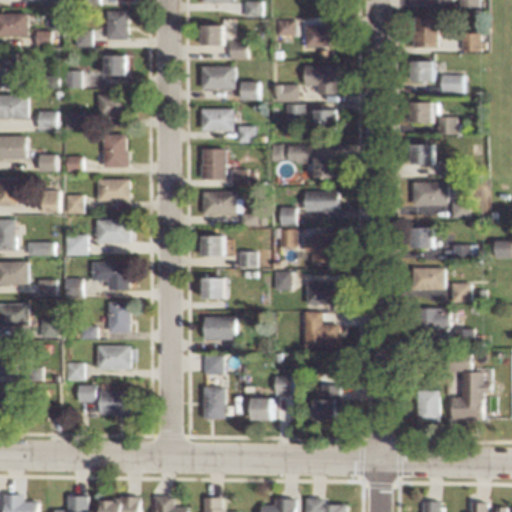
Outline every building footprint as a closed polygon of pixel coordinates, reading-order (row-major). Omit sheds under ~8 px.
[(263,16),(262,0),(245,1),(245,17),(263,16)] [(313,0),(313,12),(332,12),(332,0),(313,0)] [(458,0),(458,8),(479,7),(478,0),(458,0)] [(107,39),(129,39),(128,10),(107,11),(107,39)] [(28,13),(0,13),(0,36),(28,36),(28,13)] [(437,16),(412,17),(412,47),(437,46),(437,16)] [(294,35),(294,20),(276,20),(276,36),(294,35)] [(224,45),(225,26),(203,25),(203,45),(224,45)] [(304,48),(334,48),(334,25),(304,25),(304,48)] [(91,46),(91,30),(75,29),(74,46),(91,46)] [(36,46),(51,46),(52,30),(36,30),(36,46)] [(480,50),(480,33),(460,33),(461,51),(480,50)] [(248,58),(248,41),(230,42),(231,58),(248,58)] [(0,83),(15,84),(15,53),(0,52),(0,83)] [(127,55),(106,55),(105,75),(127,75),(127,55)] [(434,61),(411,61),(411,82),(434,81),(434,61)] [(336,65),(304,65),(304,86),(317,86),(317,94),(336,94),(336,65)] [(236,88),(236,66),(202,66),(203,89),(236,88)] [(80,87),(81,71),(65,70),(65,87),(80,87)] [(462,93),(462,75),(441,75),(440,93),(462,93)] [(259,81),(242,81),(242,100),(259,100),(259,81)] [(297,84),(275,84),(275,101),(298,101),(297,84)] [(97,94),(98,116),(125,116),(125,93),(97,94)] [(0,95),(0,117),(29,118),(29,95),(0,95)] [(411,122),(434,122),(434,102),(411,102),(411,122)] [(304,104),(285,104),(285,121),(304,121),(304,104)] [(202,109),(202,131),(234,130),(234,108),(202,109)] [(337,109),(315,109),(315,131),(337,131),(337,109)] [(39,130),(58,130),(58,111),(39,111),(39,130)] [(65,129),(83,129),(83,112),(64,112),(65,129)] [(456,117),(438,116),(437,134),(456,134),(456,117)] [(256,125),(238,126),(239,143),(256,142),(256,125)] [(127,166),(127,134),(103,135),(103,167),(127,166)] [(27,135),(0,135),(0,158),(27,158),(27,135)] [(433,144),(412,144),(412,164),(433,165),(433,144)] [(310,145),(287,146),(287,163),(311,162),(310,145)] [(226,149),(202,149),(202,179),(226,179),(226,149)] [(58,171),(57,154),(39,154),(40,171),(58,171)] [(66,156),(66,171),(81,171),(82,156),(66,156)] [(315,177),(336,178),(337,157),(315,157),(315,177)] [(438,176),(455,176),(455,160),(437,160),(438,176)] [(256,169),(233,169),(233,184),(255,184),(256,169)] [(0,206),(17,206),(17,177),(0,177),(0,206)] [(130,179),(97,179),(97,200),(130,201),(130,179)] [(447,205),(446,181),(412,182),(413,206),(447,205)] [(451,217),(468,217),(468,202),(456,201),(456,186),(447,186),(447,202),(451,202),(451,217)] [(337,190),(304,191),(305,211),(337,210),(337,190)] [(42,212),(59,212),(59,191),(42,191),(42,212)] [(203,215),(236,214),(236,191),(203,191),(203,215)] [(83,213),(83,195),(66,195),(66,213),(83,213)] [(280,225),(295,225),(295,206),(279,206),(280,225)] [(16,219),(0,219),(0,250),(16,250),(16,219)] [(97,242),(132,242),(131,219),(96,219),(97,242)] [(433,227),(411,228),(412,248),(434,247),(433,227)] [(296,246),(296,229),(278,229),(279,247),(296,246)] [(87,255),(87,234),(65,234),(66,255),(87,255)] [(304,252),(310,252),(310,264),(335,264),(335,235),(304,234),(304,252)] [(225,256),(225,235),(203,236),(203,256),(225,256)] [(511,257),(511,239),(494,239),(494,258),(511,257)] [(28,242),(29,255),(55,255),(55,241),(28,242)] [(474,244),(453,244),(452,258),(473,258),(474,244)] [(257,267),(257,251),(239,251),(240,267),(257,267)] [(0,261),(0,284),(30,284),(29,261),(0,261)] [(93,280),(108,280),(108,290),(130,289),(129,261),(92,262),(93,280)] [(444,267),(412,268),(412,290),(445,289),(444,267)] [(273,290),(291,289),(291,271),(273,271),(273,290)] [(226,298),(227,278),(204,277),(203,297),(226,298)] [(64,279),(64,297),(83,297),(82,278),(64,279)] [(58,279),(39,279),(39,296),(58,296),(58,279)] [(305,305),(340,304),(340,282),(305,283),(305,305)] [(452,302),(471,302),(470,283),(451,283),(452,302)] [(109,301),(109,332),(131,332),(131,301),(109,301)] [(0,326),(30,326),(30,304),(0,303),(0,326)] [(422,307),(421,329),(449,330),(450,308),(422,307)] [(305,311),(304,347),(338,348),(339,324),(322,324),(322,312),(305,311)] [(237,317),(205,316),(204,339),(236,340),(237,317)] [(59,319),(41,319),(41,337),(59,337),(59,319)] [(131,346),(97,346),(97,369),(131,369),(131,346)] [(223,374),(224,355),(205,355),(204,374),(223,374)] [(461,371),(461,397),(451,397),(451,421),(482,422),(483,392),(491,392),(491,383),(483,383),(483,372),(470,372),(470,357),(453,357),(452,371),(461,371)] [(84,363),(67,362),(67,379),(83,380),(84,363)] [(274,393),(291,393),(291,375),(275,375),(274,393)] [(95,385),(78,384),(78,401),(95,402),(95,385)] [(314,419),(337,420),(338,384),(321,384),(321,397),(314,397),(314,419)] [(225,418),(226,387),(204,387),(203,418),(225,418)] [(99,415),(130,415),(130,391),(100,390),(99,415)] [(439,422),(438,390),(417,390),(417,423),(439,422)] [(0,392),(0,414),(21,414),(20,392),(0,392)] [(272,398),(252,398),(252,420),(273,419),(272,398)] [(39,511),(39,501),(24,501),(24,494),(5,494),(4,511),(39,511)] [(54,509),(54,511),(88,511),(89,496),(68,496),(68,510),(54,509)] [(174,506),(174,496),(149,496),(149,511),(156,511),(189,511),(190,507),(174,506)] [(140,511),(140,497),(102,498),(101,511),(140,511)] [(240,511),(224,511),(224,498),(204,497),(204,511),(240,511)] [(344,511),(344,505),(324,504),(324,498),(304,497),(303,511),(344,511)] [(260,511),(294,511),(295,499),(275,498),(275,505),(261,505),(260,511)] [(440,511),(441,501),(421,501),(421,511),(440,511)] [(505,511),(505,507),(495,507),(495,511),(486,511),(486,502),(470,502),(470,511),(505,511)]
